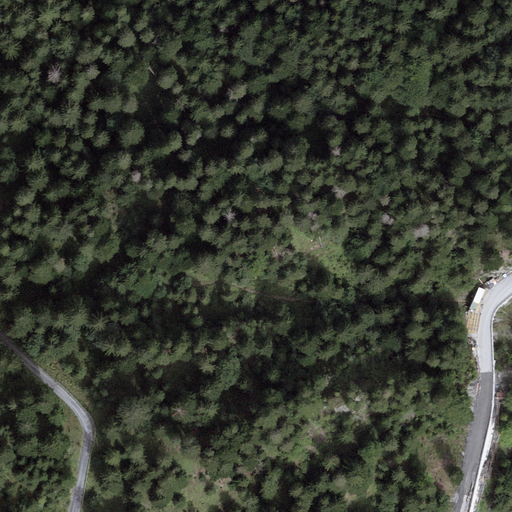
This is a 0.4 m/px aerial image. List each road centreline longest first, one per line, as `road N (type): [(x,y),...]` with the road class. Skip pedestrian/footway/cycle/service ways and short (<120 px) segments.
road 1 (tertiary): [(511,280),(491,289),(480,307),(475,339),(483,369),(459,511)]
road 2 (track): [(74,511),(83,419),(0,333)]
